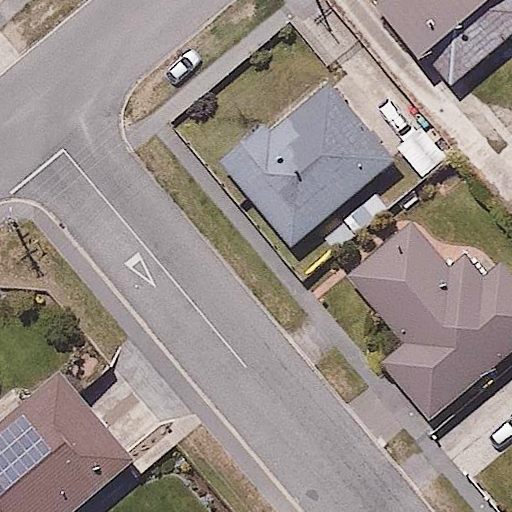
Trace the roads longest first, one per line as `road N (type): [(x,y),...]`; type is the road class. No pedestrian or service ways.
road 1 (residential): [(35,115),(369,511)]
road 2 (residential): [(35,115),(168,0)]
